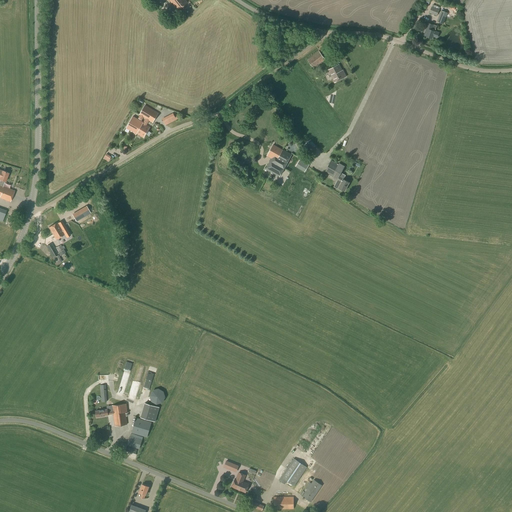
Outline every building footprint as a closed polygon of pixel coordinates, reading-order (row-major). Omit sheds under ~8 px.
[(169,0),(178,11),(187,3),(185,0),(169,0)] [(437,16),(439,10),(431,7),(429,13),(437,16)] [(443,24),(447,13),(441,11),(437,22),(443,24)] [(437,38),(439,33),(434,32),(434,31),(431,30),(433,25),(428,23),(425,32),(426,33),(425,36),(432,39),(433,36),(437,38)] [(314,69),(325,60),(319,51),(307,60),(314,69)] [(342,72),(339,65),(328,70),(334,83),(346,77),(343,72),(342,72)] [(152,123),(158,113),(145,105),(139,115),(140,116),(138,118),(142,120),(144,118),(152,123)] [(165,125),(176,120),(173,114),(162,120),(165,125)] [(144,138),(150,127),(143,123),(143,122),(133,116),(126,128),(136,134),(137,134),(144,138)] [(283,151),(282,150),(273,145),(267,156),(271,159),(268,165),(263,162),(259,169),(264,172),(277,180),(291,155),(283,151)] [(305,173),(309,165),(300,159),(295,167),(305,173)] [(338,165),(331,161),(325,172),(337,179),(338,179),(337,180),(341,182),(339,185),(338,184),(336,184),(335,186),(336,188),(341,191),(341,190),(344,192),(349,183),(343,179),(343,178),(339,176),(344,167),(339,164),(338,165)] [(5,182),(9,173),(0,169),(0,179),(0,180),(0,197),(10,202),(15,191),(3,186),(5,181),(5,182)] [(259,184),(256,190),(266,194),(269,189),(259,184)] [(77,222),(84,218),(81,212),(76,214),(78,217),(75,219),(77,222)] [(56,239),(64,235),(57,223),(49,227),(56,239)] [(53,257),(58,254),(53,247),(51,243),(46,246),(49,250),(53,257)] [(130,360),(126,372),(133,374),(136,362),(130,360)] [(141,382),(147,369),(142,367),(136,380),(141,382)] [(150,372),(148,382),(154,383),(156,373),(150,372)] [(156,404),(162,403),(165,397),(164,391),(158,388),(152,390),(149,396),(151,401),(156,404)] [(142,417),(157,421),(161,406),(146,402),(142,417)] [(127,424),(125,412),(127,411),(126,404),(112,406),(112,407),(107,408),(107,409),(95,411),(96,418),(100,417),(100,418),(105,417),(104,416),(108,415),(113,414),(115,426),(127,424)] [(147,437),(151,422),(136,418),(131,433),(147,437)] [(143,438),(135,435),(135,434),(131,433),(127,445),(139,449),(143,438)] [(294,486),(307,467),(294,458),(279,480),(285,485),(287,481),(294,486)] [(239,465),(226,460),(223,467),(236,472),(239,465)] [(243,481),(245,475),(239,472),(236,479),(235,478),(232,487),(245,492),(249,484),(243,481)] [(305,477),(301,484),(304,486),(309,479),(305,477)] [(322,486),(314,480),(311,483),(309,482),(303,491),(303,490),(300,495),(302,496),(311,502),(322,486)] [(146,495),(149,487),(142,484),(139,493),(142,493),(140,497),(144,499),(146,495)] [(274,509),(294,509),(294,497),(273,497),(274,509)]
